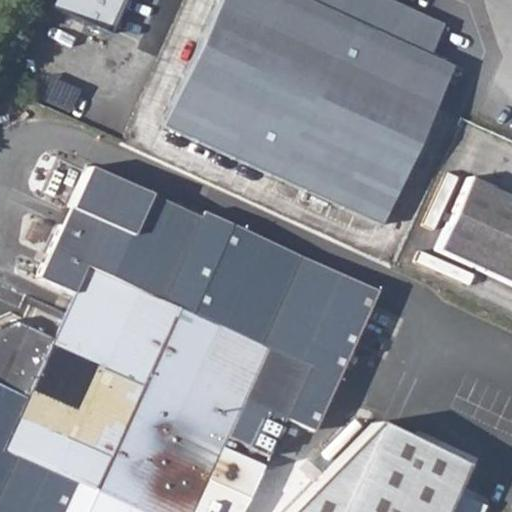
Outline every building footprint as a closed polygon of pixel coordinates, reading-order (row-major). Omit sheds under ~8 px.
[(52,0),(49,8),(108,36),(124,0),(52,0)] [(216,0),(160,125),(267,174),(377,224),(450,66),(427,55),(441,25),(387,0),(216,0)] [(72,297),(53,339),(14,321),(0,331),(0,507),(10,511),(187,511),(191,503),(204,509),(218,477),(201,470),(217,434),(232,400),(256,411),(241,445),(260,454),(278,413),(306,425),(369,285),(194,206),(189,216),(83,167),(32,278),(72,297)] [(511,196),(464,174),(430,248),(511,284),(511,196)] [(217,434),(241,445),(256,411),(232,400),(217,434)] [(278,511),(435,511),(458,463),(365,420),(278,511)] [(459,495),(452,511),(481,511),(484,504),(459,495)]
